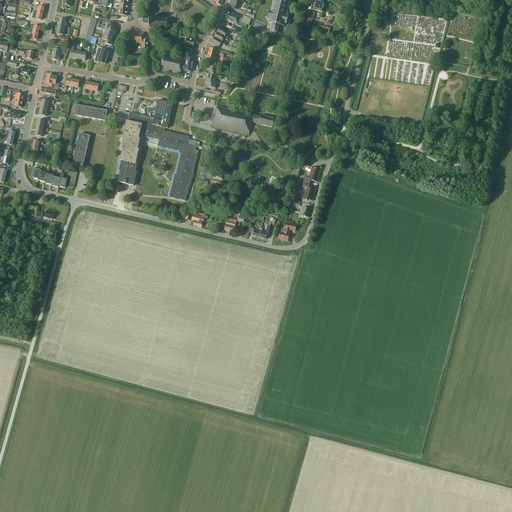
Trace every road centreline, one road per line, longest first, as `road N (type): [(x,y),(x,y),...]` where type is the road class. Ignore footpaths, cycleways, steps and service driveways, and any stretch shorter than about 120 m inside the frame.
road 1 (residential): [(73,200),(289,247),(307,234),(328,164)]
road 2 (unclassified): [(0,459),(73,200)]
road 3 (residential): [(328,164),(186,121),(192,84)]
road 4 (residential): [(328,164),(369,0)]
road 5 (residential): [(73,200),(31,190),(20,173),(35,90)]
